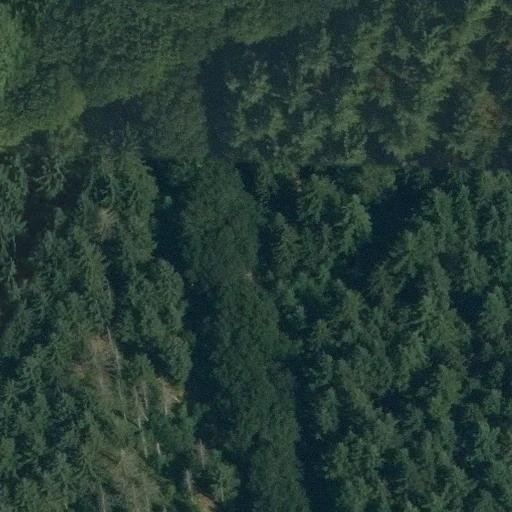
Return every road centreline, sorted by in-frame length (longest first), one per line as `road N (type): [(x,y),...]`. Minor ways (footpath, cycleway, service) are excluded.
road 1 (track): [(266,511),(139,0)]
road 2 (track): [(139,0),(0,48)]
